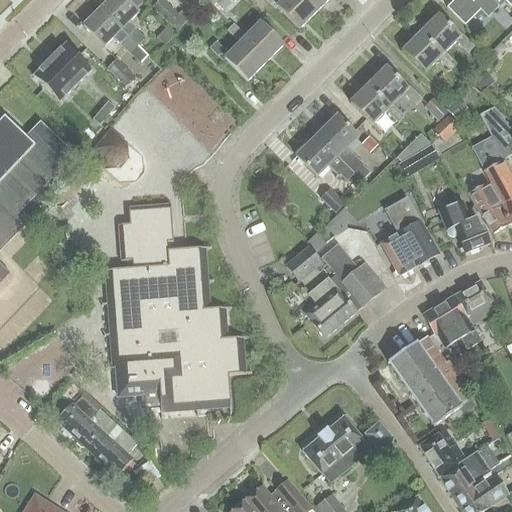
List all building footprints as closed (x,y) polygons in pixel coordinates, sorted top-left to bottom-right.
[(124,38),(136,48),(143,40),(133,31),(134,29),(129,24),(138,14),(123,0),(110,0),(100,11),(121,32),(120,33),(124,38)] [(161,0),(157,0),(150,8),(175,32),(187,20),(179,13),(175,14),(161,0)] [(299,31),(317,13),(304,0),(283,0),(280,4),(276,0),(263,0),(275,11),(277,9),(299,31)] [(304,0),(317,13),(330,0),(304,0)] [(479,12),(491,0),(474,0),(471,3),(468,0),(452,0),(445,8),(463,26),(478,10),(479,12)] [(511,0),(491,0),(479,12),(486,18),(496,8),(497,9),(504,2),(511,9),(511,19),(511,20),(511,21),(511,0)] [(233,17),(224,8),(218,15),(227,24),(233,17)] [(104,49),(113,40),(138,66),(145,58),(136,48),(124,38),(120,33),(121,32),(100,11),(83,28),(104,49)] [(467,55),(474,48),(462,36),(460,38),(438,16),(420,35),(442,57),(445,54),(456,43),(467,55)] [(265,65),(283,47),(260,24),(246,38),(233,26),(227,32),(239,45),(242,42),(265,65)] [(456,66),(445,54),(442,57),(420,35),(402,53),(424,75),(438,61),(450,72),(456,66)] [(247,83),(265,65),(242,42),(239,45),(228,56),(216,43),(209,50),(223,63),(225,61),(247,83)] [(65,46),(49,62),(75,88),(91,72),(65,46)] [(492,58),(482,48),(473,56),(482,67),(492,58)] [(134,79),(115,60),(105,69),(124,88),(134,79)] [(49,62),(33,78),(59,104),(75,88),(49,62)] [(415,107),(422,101),(409,88),(407,90),(386,69),(368,87),(390,109),(392,106),(403,95),(415,107)] [(492,83),(484,73),(471,83),(479,94),(492,83)] [(404,118),(392,106),(390,109),(368,87),(350,105),(372,127),(386,113),(397,125),(404,118)] [(495,129),(507,118),(484,94),(472,105),(495,129)] [(439,123),(447,114),(433,100),(424,108),(439,123)] [(458,101),(447,111),(456,120),(466,109),(458,101)] [(108,103),(100,112),(107,118),(114,110),(108,103)] [(99,127),(107,118),(100,112),(93,121),(99,127)] [(457,129),(445,117),(430,131),(442,144),(457,129)] [(0,286),(11,275),(0,264),(0,252),(22,230),(13,221),(74,156),(40,123),(39,124),(40,125),(26,139),(4,118),(0,122),(0,286)] [(346,149),(357,139),(336,118),(316,138),(354,176),(353,176),(361,183),(369,174),(363,168),(363,167),(346,149)] [(97,164),(119,138),(110,131),(89,157),(97,164)] [(353,176),(316,138),(296,159),(316,179),(328,168),(338,178),(340,176),(346,183),(353,176)] [(376,146),(367,138),(359,147),(368,155),(376,146)] [(507,227),(511,225),(511,175),(504,162),(492,139),(472,149),(502,207),(507,227)] [(401,165),(398,167),(406,180),(438,162),(430,148),(411,159),(401,165)] [(411,159),(404,152),(396,160),(401,165),(411,159)] [(493,235),(506,228),(496,211),(500,208),(487,185),(468,195),(480,219),(482,219),(493,235)] [(344,206),(328,190),(318,201),(333,216),(344,206)] [(399,279),(438,256),(406,200),(385,212),(399,236),(380,246),(399,279)] [(470,221),(465,210),(462,202),(435,213),(442,232),(445,231),(453,227),(465,255),(489,246),(482,228),(481,229),(477,219),(470,221)] [(228,377),(251,375),(249,339),(233,340),(231,309),(216,310),(211,249),(171,252),(170,244),(173,244),(170,206),(128,209),(129,226),(117,227),(120,263),(128,263),(129,271),(98,273),(106,371),(115,370),(118,399),(159,396),(161,421),(231,415),(228,377)] [(307,244),(314,252),(316,254),(326,245),(317,235),(307,244)] [(362,309),(385,290),(375,279),(369,284),(337,246),(321,259),(336,277),(362,309)] [(321,266),(306,248),(282,268),(297,285),(321,266)] [(336,277),(329,282),(356,314),(362,309),(336,277)] [(324,341),(356,314),(329,282),(327,281),(308,296),(316,306),(304,316),(310,323),(310,324),(324,341)] [(471,327),(495,313),(490,304),(492,303),(480,283),(453,298),(470,327),(471,327)] [(481,343),(471,327),(470,327),(453,298),(422,317),(434,337),(436,336),(444,350),(460,341),(467,351),(481,343)] [(506,337),(495,317),(482,324),(493,344),(506,337)] [(463,415),(474,407),(470,402),(470,401),(458,384),(461,382),(448,363),(445,365),(426,339),(417,346),(416,345),(388,365),(433,429),(445,421),(459,410),(463,415)] [(74,439),(90,422),(97,413),(82,399),(74,408),(71,406),(55,423),(74,439)] [(100,411),(97,413),(90,422),(127,457),(137,445),(100,411)] [(375,447),(367,437),(364,434),(360,437),(363,440),(361,441),(344,421),(344,420),(342,420),(342,421),(328,433),(327,432),(327,431),(325,431),(325,432),(318,438),(317,438),(317,440),(318,441),(303,453),(303,455),(321,476),(322,475),(330,485),(369,452),(375,447)] [(116,479),(133,462),(127,457),(90,422),(74,439),(116,479)] [(389,440),(378,427),(367,437),(375,447),(378,450),(389,440)] [(445,431),(419,449),(439,479),(465,462),(455,447),(445,431)] [(511,431),(503,437),(511,452),(511,431)] [(472,486),(490,475),(476,454),(465,462),(439,479),(452,499),(472,486)] [(511,510),(511,493),(508,496),(494,477),(475,490),(472,486),(452,499),(460,511),(485,511),(504,499),(511,510)] [(251,511),(309,511),(311,510),(287,482),(275,493),(276,494),(270,498),(261,488),(243,503),(251,511)] [(342,511),(330,495),(313,508),(315,511),(342,511)] [(58,511),(34,496),(24,511),(58,511)] [(426,511),(417,499),(398,511),(426,511)] [(251,511),(243,503),(232,511),(251,511)]
